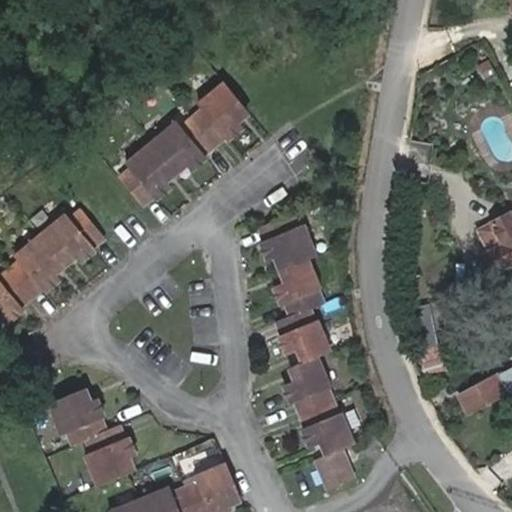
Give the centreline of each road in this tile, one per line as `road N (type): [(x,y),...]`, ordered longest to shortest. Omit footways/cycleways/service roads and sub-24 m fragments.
road 1 (residential): [(409,0),(380,208),(383,314),(414,409),(486,511)]
road 2 (residential): [(220,208),(237,365),(225,398)]
road 3 (residential): [(85,319),(220,208)]
road 4 (residential): [(225,398),(179,402),(85,319)]
road 5 (residential): [(225,398),(273,511)]
